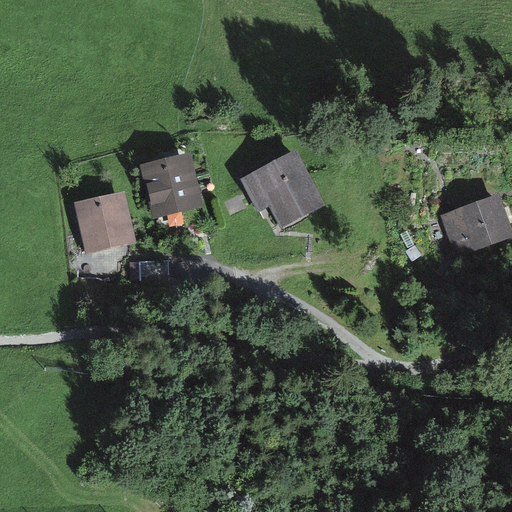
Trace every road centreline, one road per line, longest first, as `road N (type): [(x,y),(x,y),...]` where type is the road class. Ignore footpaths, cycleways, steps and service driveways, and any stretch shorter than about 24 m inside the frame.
road 1 (track): [(0,341),(140,331),(389,367),(242,276),(344,270),(511,278)]
road 2 (track): [(389,367),(457,365),(511,349)]
